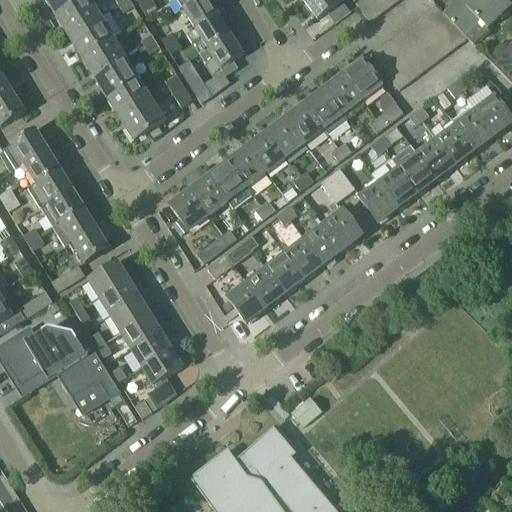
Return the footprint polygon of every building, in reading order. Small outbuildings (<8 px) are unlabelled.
[(50,9),(56,18),(84,0),(47,0),(52,8),(50,9)] [(63,30),(69,39),(99,20),(87,0),(84,0),(56,18),(56,19),(58,18),(65,29),(63,30)] [(119,0),(115,3),(119,10),(129,3),(127,0),(119,0)] [(143,0),(137,4),(141,12),(152,5),(149,0),(143,0)] [(175,0),(183,13),(203,0),(175,0)] [(186,38),(218,18),(206,0),(203,0),(183,13),(195,32),(186,38)] [(339,0),(307,0),(303,4),(318,23),(339,7),(339,6),(342,4),(339,0)] [(378,0),(368,0),(366,2),(379,19),(388,12),(378,0)] [(392,0),(378,0),(388,12),(397,5),(392,0)] [(456,0),(444,0),(441,3),(448,11),(458,1),(456,0)] [(460,0),(443,17),(451,26),(464,39),(479,25),(487,33),(500,20),(502,22),(508,17),(506,15),(511,9),(510,8),(510,9),(502,1),(503,0),(502,0),(478,0),(470,8),(462,0),(460,0)] [(379,19),(366,2),(357,9),(370,26),(379,19)] [(129,3),(119,10),(123,16),(134,10),(129,3)] [(152,5),(141,12),(146,19),(157,12),(152,5)] [(435,9),(426,16),(440,34),(451,26),(443,17),(435,9)] [(426,16),(417,23),(431,41),(440,34),(426,16)] [(204,54),(205,54),(230,38),(218,18),(186,38),(187,39),(187,38),(191,45),(200,40),(207,52),(204,54)] [(81,59),(82,60),(113,41),(99,20),(69,39),(74,48),(76,47),(83,58),(81,59)] [(417,23),(408,30),(422,48),(431,41),(417,23)] [(451,26),(440,34),(453,53),(467,42),(464,39),(451,26)] [(408,30),(399,37),(413,55),(422,48),(408,30)] [(440,34),(431,41),(445,59),(453,53),(440,34)] [(161,44),(166,51),(177,44),(172,37),(161,44)] [(399,37),(390,43),(404,62),(413,55),(399,37)] [(141,44),(145,51),(155,45),(151,38),(141,44)] [(230,38),(205,54),(201,56),(207,67),(214,62),(225,80),(237,73),(233,65),(243,58),(230,38)] [(89,72),(95,81),(126,63),(113,41),(82,60),(83,61),(84,60),(91,71),(89,72)] [(431,41),(422,48),(436,66),(445,59),(431,41)] [(390,43),(381,50),(395,68),(404,62),(390,43)] [(177,44),(166,51),(171,58),(182,51),(177,44)] [(155,45),(145,51),(149,58),(160,52),(155,45)] [(422,48),(413,55),(427,73),(436,66),(422,48)] [(372,57),(385,76),(395,68),(381,50),(372,57)] [(511,52),(511,51),(509,50),(492,67),(511,87),(511,52)] [(413,55),(404,62),(418,80),(427,73),(413,55)] [(404,62),(395,68),(409,87),(418,80),(404,62)] [(107,101),(108,103),(139,84),(126,63),(95,81),(100,90),(102,89),(109,100),(107,101)] [(189,64),(178,71),(196,100),(207,92),(189,64)] [(363,64),(343,79),(362,104),(382,89),(363,64)] [(395,68),(385,76),(399,94),(409,87),(395,68)] [(0,76),(0,103),(12,96),(0,76)] [(166,86),(171,93),(181,86),(177,79),(166,86)] [(343,79),(324,93),(343,118),(362,104),(343,79)] [(460,82),(453,87),(461,97),(467,92),(460,82)] [(115,114),(121,124),(152,105),(139,84),(108,103),(109,104),(110,103),(117,113),(115,114)] [(181,86),(171,93),(182,111),(192,103),(181,86)] [(461,97),(453,87),(447,92),(454,102),(461,97)] [(324,93),(305,108),(324,133),(343,118),(324,93)] [(12,96),(0,103),(0,130),(0,131),(25,116),(12,96)] [(511,123),(494,100),(475,115),(493,140),(511,126),(511,123)] [(152,105),(121,124),(127,133),(128,131),(135,142),(133,143),(134,145),(165,126),(152,105)] [(305,108),(286,122),(304,147),(324,133),(305,108)] [(396,108),(376,123),(384,132),(403,117),(396,108)] [(422,111),(415,116),(422,126),(429,121),(422,111)] [(475,115),(455,130),(474,155),(493,140),(475,115)] [(422,126),(415,116),(409,121),(416,130),(422,126)] [(286,122),(266,137),(285,162),(304,147),(286,122)] [(384,132),(376,123),(370,128),(377,137),(384,132)] [(455,130),(436,144),(455,169),(474,155),(455,130)] [(16,173),(24,168),(48,153),(36,133),(11,148),(12,149),(3,154),(16,173)] [(266,137),(247,151),(266,176),(285,162),(266,137)] [(383,140),(377,145),(384,154),(390,150),(383,140)] [(436,144),(417,158),(436,183),(455,169),(436,144)] [(384,154),(377,145),(371,150),(378,159),(384,154)] [(344,147),(338,152),(345,161),(352,156),(344,147)] [(247,151),(228,166),(247,191),(266,176),(247,151)] [(345,161),(338,152),(332,157),(339,166),(345,161)] [(24,168),(36,188),(60,173),(48,153),(24,168)] [(417,158),(398,173),(417,198),(436,183),(417,158)] [(228,166),(209,180),(227,205),(247,191),(228,166)] [(41,212),(48,208),(72,192),(60,173),(36,188),(29,192),(41,212)] [(340,173),(330,180),(346,201),(355,193),(340,173)] [(398,173),(379,187),(398,212),(417,198),(398,173)] [(305,176),(299,181),(306,190),(312,186),(305,176)] [(209,180),(189,195),(208,220),(227,205),(209,180)] [(346,201),(330,180),(321,187),(336,208),(346,201)] [(306,190),(299,181),(293,186),(300,195),(306,190)] [(398,212),(379,187),(359,202),(378,227),(398,212)] [(48,208),(60,227),(84,212),(72,192),(48,208)] [(0,199),(0,201),(4,208),(15,201),(10,194),(0,199)] [(208,220),(189,195),(170,210),(189,235),(208,220)] [(15,201),(4,208),(8,215),(19,208),(15,201)] [(267,205),(261,210),(268,219),(274,214),(267,205)] [(334,221),(323,229),(342,254),(362,239),(339,208),(329,216),(334,221)] [(268,219),(261,210),(254,215),(261,224),(268,219)] [(289,211),(283,215),(290,225),(297,220),(289,211)] [(65,251),(72,247),(97,232),(84,212),(60,227),(53,231),(65,251)] [(290,225),(283,215),(277,220),(284,230),(290,225)] [(180,224),(174,229),(181,238),(187,233),(180,224)] [(323,229),(304,244),(323,268),(342,254),(323,229)] [(97,232),(72,247),(85,267),(109,252),(97,232)] [(24,239),(28,247),(39,241),(34,233),(24,239)] [(229,234),(222,239),(230,249),(236,244),(229,234)] [(230,249),(222,239),(196,259),(204,268),(230,249)] [(251,240),(245,245),(252,254),(258,249),(251,240)] [(39,241),(28,247),(33,254),(43,248),(39,241)] [(4,250),(10,260),(19,254),(13,244),(4,250)] [(304,244),(285,258),(304,283),(323,268),(304,244)] [(239,249),(238,250),(245,260),(253,255),(252,254),(245,245),(239,249)] [(285,258),(266,272),(285,297),(304,283),(285,258)] [(233,269),(225,259),(207,273),(215,283),(233,269)] [(33,276),(24,262),(15,267),(23,282),(33,276)] [(88,284),(99,302),(132,282),(125,271),(122,273),(118,266),(88,284)] [(52,286),(58,296),(84,280),(78,270),(52,286)] [(266,272),(247,287),(266,312),(285,297),(266,272)] [(99,302),(110,319),(140,301),(135,294),(138,292),(132,282),(99,302)] [(266,312),(247,287),(227,302),(246,327),(266,312)] [(0,296),(0,338),(52,307),(46,296),(19,312),(20,314),(12,319),(4,306),(9,304),(3,294),(0,296)] [(69,306),(76,316),(83,312),(77,301),(69,306)] [(110,319),(120,337),(153,316),(147,306),(144,308),(140,301),(110,319)] [(55,306),(48,311),(51,317),(59,312),(55,306)] [(83,312),(76,316),(83,327),(90,322),(83,312)] [(120,337),(131,354),(161,336),(157,329),(160,327),(153,316),(120,337)] [(30,331),(0,350),(0,365),(1,367),(8,369),(20,389),(33,382),(43,375),(49,384),(57,379),(64,389),(72,401),(92,389),(99,390),(101,389),(109,403),(119,397),(120,396),(88,345),(81,350),(73,337),(48,331),(35,339),(30,331)] [(91,340),(97,351),(105,346),(98,336),(91,340)] [(131,354),(142,371),(175,351),(168,340),(165,342),(161,336),(131,354)] [(105,346),(97,351),(104,362),(112,357),(105,346)] [(175,351),(142,371),(155,393),(147,398),(157,413),(177,398),(166,381),(183,371),(178,364),(181,362),(175,351)] [(112,375),(119,386),(126,381),(120,370),(112,375)] [(310,401),(292,417),(303,430),(321,415),(310,401)] [(134,411),(142,423),(152,416),(145,404),(134,411)] [(137,425),(124,405),(115,410),(128,431),(137,425)] [(299,455),(277,429),(243,457),(246,462),(238,467),(228,453),(189,481),(212,511),(338,511),(299,465),(295,468),(290,462),(299,455)]
